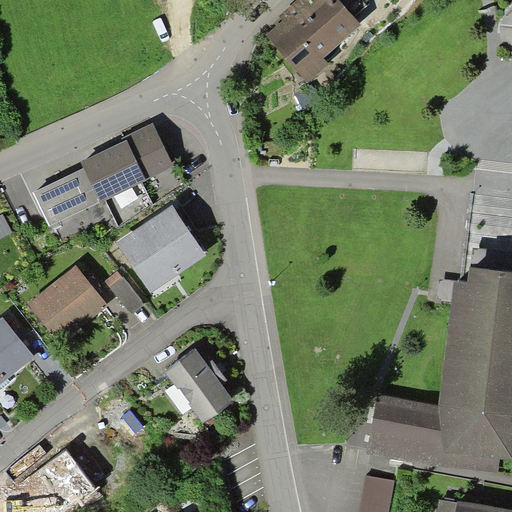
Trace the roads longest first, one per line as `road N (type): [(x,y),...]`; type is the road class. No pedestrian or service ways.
road 1 (residential): [(0,458),(194,311),(249,286)]
road 2 (residential): [(249,286),(288,511)]
road 3 (residential): [(192,70),(222,112),(249,286)]
road 4 (residential): [(0,169),(154,98),(192,70)]
